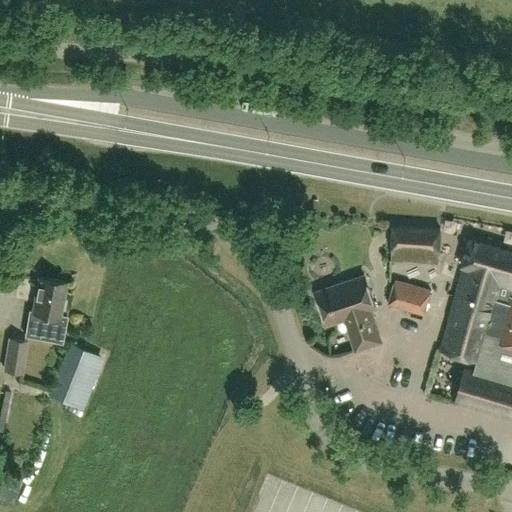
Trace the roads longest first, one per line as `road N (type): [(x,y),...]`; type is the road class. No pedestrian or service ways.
road 1 (unclassified): [(511,489),(361,461),(334,445),(270,283),(228,234),(189,218),(0,183)]
road 2 (unclassified): [(511,111),(239,65),(0,49)]
road 3 (secondary): [(511,201),(6,111)]
